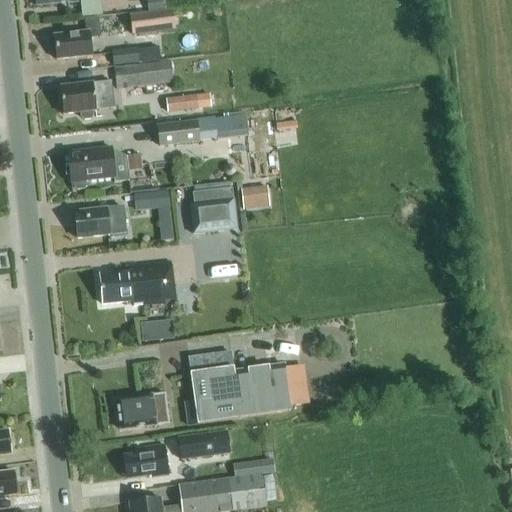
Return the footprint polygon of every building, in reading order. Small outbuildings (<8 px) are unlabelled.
[(67,3),(81,1),(83,18),(101,16),(99,0),(34,0),(35,5),(67,2),(67,3)] [(129,16),(132,36),(174,31),(171,10),(129,16)] [(89,39),(100,38),(98,19),(84,20),(86,33),(54,37),(57,61),(91,57),(89,39)] [(112,52),(114,67),(139,64),(137,49),(112,52)] [(170,62),(115,69),(117,92),(173,85),(170,62)] [(93,84),(60,88),(63,115),(81,113),(81,118),(85,122),(90,121),(93,117),(93,112),(96,112),(95,104),(113,102),(111,82),(93,84)] [(199,110),(197,96),(166,99),(167,113),(199,110)] [(197,120),(197,122),(156,126),(159,147),(248,136),(245,116),(243,116),(242,112),(223,114),(223,117),(197,120)] [(86,188),(85,182),(114,179),(115,183),(129,181),(126,161),(112,163),(111,149),(67,154),(71,184),(73,184),(74,188),(77,191),(83,190),(86,188)] [(140,156),(126,157),(128,172),(142,170),(140,156)] [(189,205),(192,235),(237,230),(232,189),(191,194),(193,205),(189,205)] [(267,191),(241,193),(243,210),(269,208),(267,191)] [(140,193),(141,203),(168,202),(168,192),(140,193)] [(106,210),(74,213),(77,240),(109,236),(125,234),(122,208),(106,210)] [(133,307),(175,303),(171,263),(129,267),(129,272),(99,275),(102,306),(132,302),(133,307)] [(173,323),(141,326),(143,344),(174,341),(173,323)] [(196,425),(290,412),(283,365),(234,372),(231,353),(187,359),(196,425)] [(117,427),(120,428),(121,431),(156,427),(169,425),(165,394),(151,396),(116,401),(119,417),(116,420),(117,427)] [(0,456),(11,455),(8,432),(0,432),(0,456)] [(227,433),(190,438),(193,460),(230,455),(227,433)] [(152,478),(167,476),(163,447),(146,449),(146,453),(124,457),(127,480),(150,477),(152,478)] [(272,460),(246,464),(248,477),(274,473),(272,460)] [(4,497),(16,496),(13,472),(0,473),(0,500),(4,500),(4,497)] [(181,506),(161,508),(160,500),(130,504),(130,511),(232,511),(265,508),(261,476),(178,487),(181,506)]
